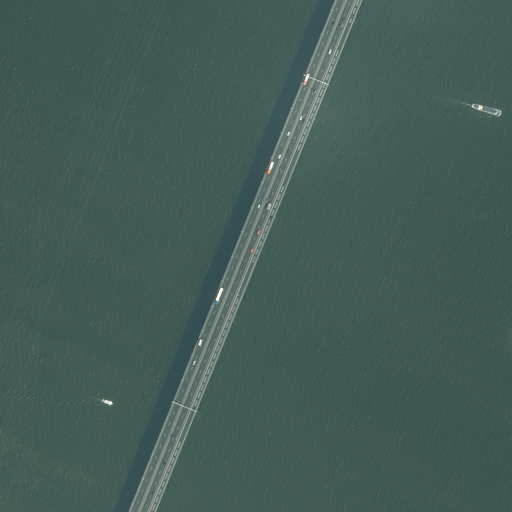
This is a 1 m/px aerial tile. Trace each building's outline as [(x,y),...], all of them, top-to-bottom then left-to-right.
[(329,13),(331,14),(355,24),(356,24),(357,23),(358,23),(358,22),(358,21),(357,21),(357,20),(356,20),(331,10),(330,10),(329,10),(329,11),(328,11),(328,12),(329,12),(329,13)] [(289,112),(291,112),(315,122),(316,122),(317,122),(318,121),(318,120),(317,119),(316,119),(291,108),(290,108),(289,108),(289,109),(288,110),(289,111),(289,112)] [(249,210),(251,211),(275,221),(276,221),(277,221),(277,220),(278,220),(278,219),(277,218),(277,217),(251,207),(250,207),(249,207),(249,208),(248,208),(248,209),(249,210)] [(211,307),(213,308),(237,318),(238,318),(239,317),(239,316),(239,315),(239,314),(238,314),(212,304),(211,304),(210,305),(210,306),(211,307)] [(170,406),(172,407),(196,417),(197,417),(198,417),(198,416),(199,416),(199,415),(198,414),(197,414),(172,403),(171,403),(170,403),(170,404),(169,405),(170,406)] [(131,505),(133,506),(147,511),(157,511),(132,502),(131,502),(130,503),(130,504),(130,505),(131,505)]
